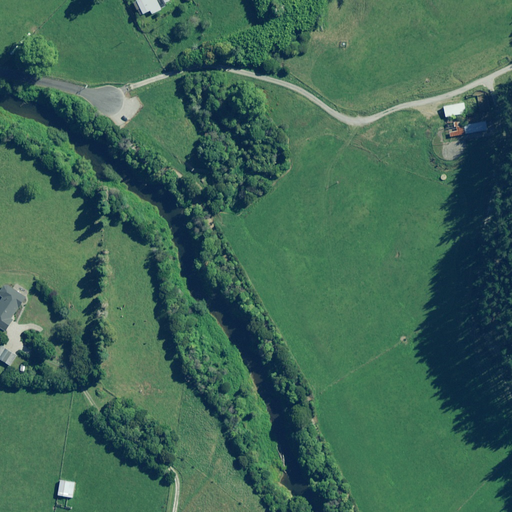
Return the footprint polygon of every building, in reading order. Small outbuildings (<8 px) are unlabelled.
[(137,0),(134,2),(140,16),(150,12),(151,14),(162,9),(158,0),(137,0)] [(465,113),(463,102),(443,105),(444,116),(465,113)] [(460,122),(452,123),(453,128),(451,128),(451,132),(448,133),(449,137),(486,130),(485,122),(461,126),(460,122)] [(21,307),(27,298),(10,286),(4,286),(0,292),(0,293),(1,296),(2,299),(0,302),(0,328),(5,332),(13,320),(12,319),(20,307),(21,307)] [(16,356),(0,346),(0,359),(10,366),(16,356)] [(75,483),(60,481),(58,496),(72,498),(75,483)]
